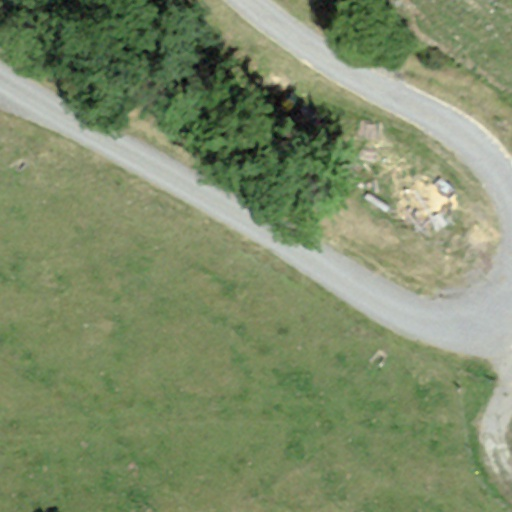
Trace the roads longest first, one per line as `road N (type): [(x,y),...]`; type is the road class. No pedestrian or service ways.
road 1 (residential): [(0,85),(406,312),(470,321),(499,310),(511,294)]
road 2 (residential): [(511,191),(473,143),(246,0)]
